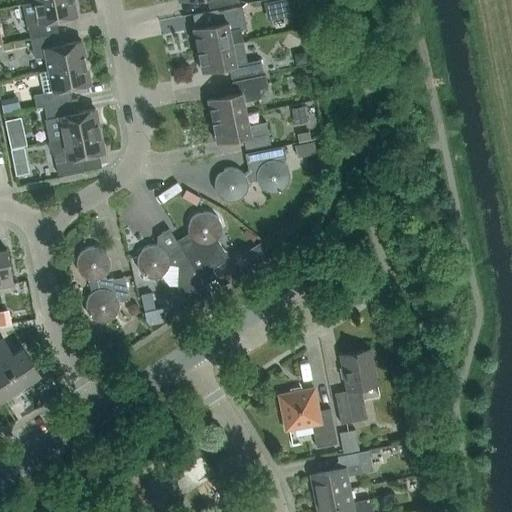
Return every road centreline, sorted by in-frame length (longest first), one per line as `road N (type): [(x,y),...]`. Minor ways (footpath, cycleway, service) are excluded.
road 1 (residential): [(51,230),(124,176),(134,156),(113,0)]
road 2 (unclassified): [(188,356),(371,238)]
road 3 (residential): [(97,416),(62,352),(46,253),(51,230)]
road 4 (residential): [(278,511),(269,483),(188,356)]
